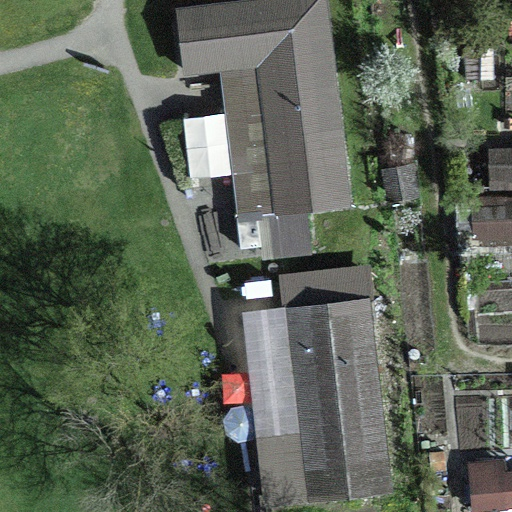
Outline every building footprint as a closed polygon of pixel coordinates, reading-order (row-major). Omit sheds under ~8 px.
[(207,0),(175,4),(182,71),(259,62),(276,207),(256,210),(261,255),(312,250),(307,203),(354,198),(331,0),(207,0)] [(511,185),(511,141),(488,142),(490,186),(511,185)] [(511,241),(511,192),(469,190),(467,239),(511,241)] [(368,273),(285,282),(309,497),(392,488),(368,273)] [(472,508),(511,504),(511,467),(504,468),(503,455),(466,458),(472,508)]
